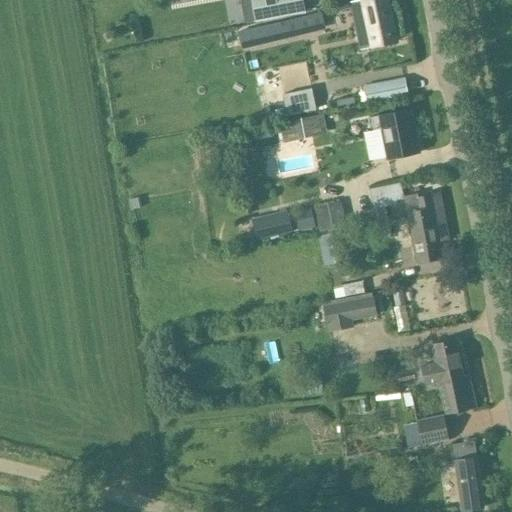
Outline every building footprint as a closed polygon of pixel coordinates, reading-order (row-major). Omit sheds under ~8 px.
[(280,18),(276,0),(265,0),(269,20),(280,18)] [(387,0),(370,0),(363,2),(350,5),(351,13),(365,11),(372,45),(396,40),(387,0)] [(213,18),(240,12),(237,1),(211,7),(213,18)] [(325,30),(322,13),(286,21),(289,38),(325,30)] [(372,86),(375,103),(407,97),(404,79),(372,86)] [(285,92),(289,114),(321,109),(318,87),(285,92)] [(411,110),(371,118),(373,130),(381,129),(387,162),(420,155),(411,110)] [(320,113),(279,123),(284,143),(325,132),(320,113)] [(376,219),(384,217),(382,207),(391,205),(393,218),(410,215),(412,231),(417,262),(442,258),(440,240),(450,238),(442,191),(403,197),(400,183),(370,189),(376,219)] [(314,207),(320,232),(347,225),(340,200),(314,207)] [(286,211),(251,220),(256,240),(291,232),(286,211)] [(341,231),(318,235),(324,265),(344,261),(341,242),(343,241),(341,231)] [(246,249),(253,248),(252,241),(245,242),(246,249)] [(364,292),(362,281),(333,287),(335,298),(364,292)] [(376,315),(372,296),(323,306),(328,331),(354,327),(352,320),(376,315)] [(436,361),(421,364),(425,383),(440,380),(451,378),(458,411),(475,408),(471,387),(468,388),(465,375),(463,375),(457,344),(434,349),(436,361)] [(340,403),(340,418),(350,418),(350,412),(357,412),(357,402),(340,403)] [(422,445),(448,439),(444,417),(417,421),(422,445)] [(462,511),(484,508),(474,441),(452,444),(462,511)]
